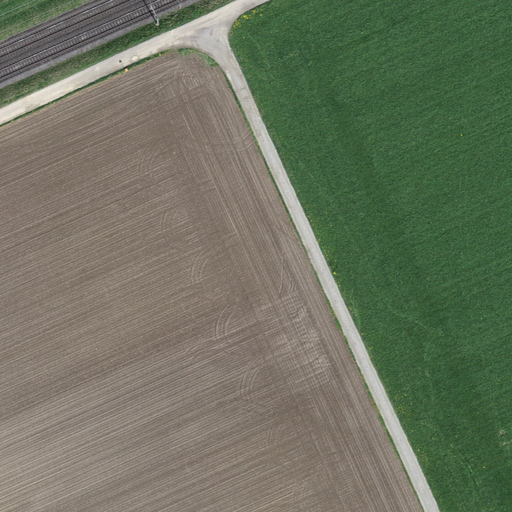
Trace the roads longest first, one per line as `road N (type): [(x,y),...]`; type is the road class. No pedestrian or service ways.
road 1 (track): [(204,23),(429,511)]
road 2 (track): [(257,0),(0,115)]
